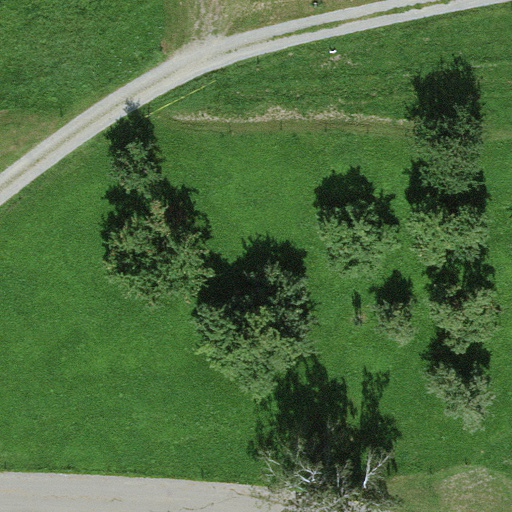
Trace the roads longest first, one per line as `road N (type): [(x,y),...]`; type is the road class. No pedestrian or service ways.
road 1 (track): [(0,205),(91,133),(242,44),(425,0)]
road 2 (residential): [(0,493),(290,511)]
